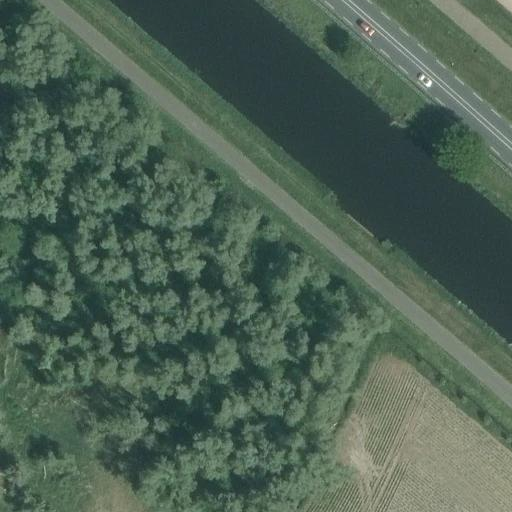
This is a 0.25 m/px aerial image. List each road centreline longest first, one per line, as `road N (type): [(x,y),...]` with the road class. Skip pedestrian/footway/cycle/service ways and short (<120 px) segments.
road 1 (unclassified): [(511,400),(42,0)]
road 2 (primary): [(511,147),(343,0)]
